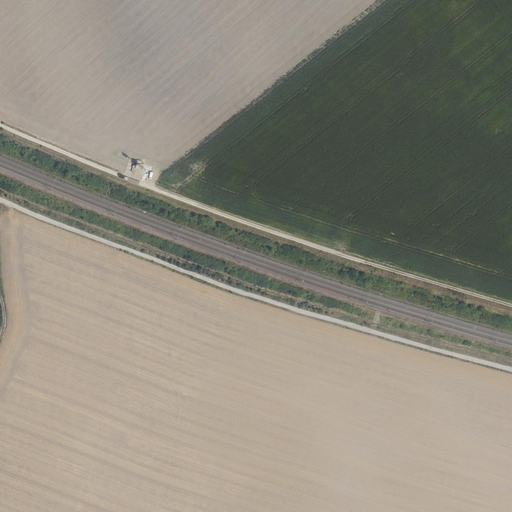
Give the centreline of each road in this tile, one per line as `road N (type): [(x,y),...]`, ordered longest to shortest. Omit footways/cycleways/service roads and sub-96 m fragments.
road 1 (track): [(0,124),(246,222),(511,305)]
road 2 (track): [(511,369),(226,287),(0,199)]
